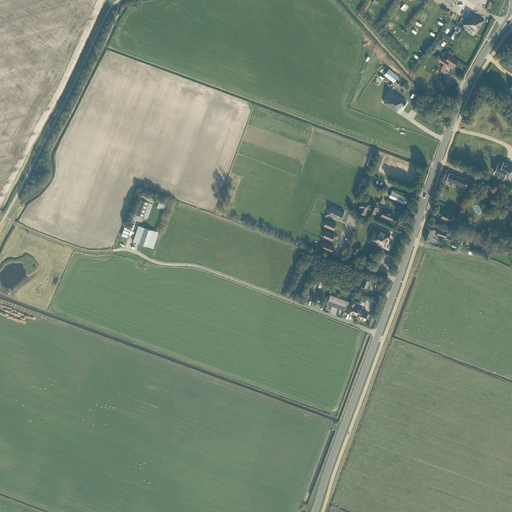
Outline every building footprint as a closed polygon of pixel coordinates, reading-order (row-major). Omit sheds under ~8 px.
[(466,21),(465,21),(475,27),(478,21),(482,24),(484,20),(471,12),(466,20),(466,19),(465,20),(466,21)] [(464,25),(463,27),(470,31),(471,29),(476,32),(482,24),(478,21),(475,27),(465,21),(464,24),(464,25)] [(443,58),(441,62),(447,65),(452,69),(454,66),(458,61),(449,55),(446,60),(443,58)] [(386,99),(384,102),(397,111),(399,108),(400,108),(402,105),(404,106),(406,102),(399,97),(398,97),(397,96),(391,91),(389,95),(391,97),(390,98),(389,100),(386,99)] [(498,164),(495,173),(500,175),(499,177),(503,179),(505,174),(509,175),(511,166),(511,165),(504,162),(502,165),(498,164)] [(449,173),(447,180),(465,187),(468,180),(469,178),(466,177),(465,179),(449,173)] [(392,191),(389,197),(405,204),(408,198),(392,191)] [(135,214),(143,217),(147,218),(154,199),(141,194),(140,199),(135,214)] [(360,208),(359,211),(366,215),(368,211),(375,214),(378,207),(362,200),(359,207),(360,208)] [(159,202),(157,207),(165,210),(167,205),(159,202)] [(344,212),(333,207),(332,210),(331,210),(331,211),(330,214),(329,214),(340,219),(344,212)] [(384,210),(381,216),(391,220),(393,215),(391,214),(392,213),(384,210)] [(444,211),(441,217),(450,221),(453,214),(450,212),(449,214),(444,211)] [(327,220),(324,226),(333,230),(336,223),(327,220)] [(138,225),(133,241),(153,248),(158,232),(138,225)] [(375,226),(368,241),(373,243),(373,245),(376,246),(377,244),(384,248),(391,234),(375,226)] [(435,233),(435,232),(436,231),(433,229),(432,231),(428,229),(424,239),(429,241),(432,242),(435,233)] [(438,233),(435,232),(435,233),(437,234),(437,235),(445,238),(447,232),(439,229),(438,233)] [(326,231),(323,237),(332,241),(334,234),(326,231)] [(325,242),(323,249),(331,252),(334,246),(325,242)] [(355,244),(351,252),(358,255),(361,247),(355,244)] [(364,279),(361,285),(367,288),(369,284),(368,284),(369,281),(364,279)] [(341,309),(344,300),(334,296),(330,306),(341,309)] [(350,302),(344,300),(341,309),(344,311),(346,305),(347,306),(348,304),(349,305),(350,302)] [(355,304),(351,302),(347,312),(352,314),(352,313),(359,315),(358,317),(365,320),(367,313),(361,311),(362,309),(354,306),(355,304)]
